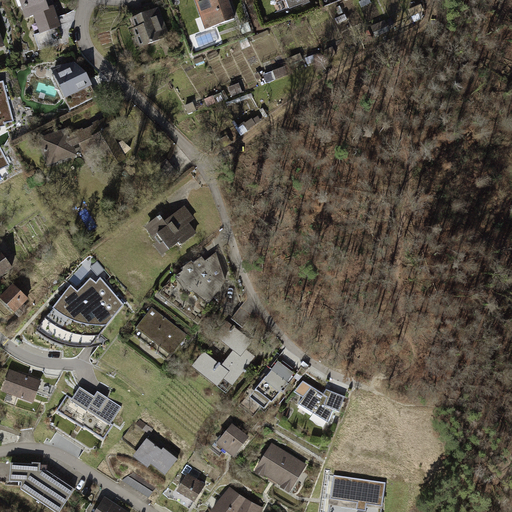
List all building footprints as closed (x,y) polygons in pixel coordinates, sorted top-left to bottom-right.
[(51,0),(15,0),(27,37),(60,27),(51,0)] [(224,0),(192,0),(203,31),(232,21),(224,0)] [(157,8),(126,19),(137,47),(168,36),(157,8)] [(89,86),(78,60),(49,72),(60,98),(89,86)] [(4,82),(0,83),(0,128),(6,127),(4,122),(14,120),(4,82)] [(65,129),(33,138),(41,166),(73,157),(70,148),(85,141),(94,152),(103,145),(120,161),(131,149),(100,117),(67,136),(65,129)] [(0,169),(9,165),(0,147),(0,169)] [(179,245),(196,233),(179,209),(164,220),(160,215),(142,228),(160,253),(177,242),(179,245)] [(222,281),(213,252),(202,262),(198,257),(170,278),(181,292),(202,304),(222,281)] [(72,291),(37,332),(48,341),(66,348),(79,351),(91,351),(125,307),(101,279),(98,284),(91,279),(79,297),(72,291)] [(11,284),(0,293),(0,306),(7,315),(25,300),(11,284)] [(182,337),(150,307),(131,328),(162,358),(182,337)] [(222,365),(205,352),(193,366),(227,392),(255,357),(246,350),(253,341),(229,322),(217,337),(234,350),(222,365)] [(0,373),(0,395),(25,404),(33,383),(1,371),(0,373)] [(290,387),(274,372),(249,400),(265,415),(290,387)] [(68,395),(57,411),(84,429),(85,427),(104,440),(115,424),(113,423),(123,407),(98,391),(95,396),(81,387),(73,398),(68,395)] [(325,396),(313,389),(299,408),(329,427),(333,413),(339,416),(345,399),(327,392),(325,396)] [(248,437),(233,425),(218,443),(233,456),(248,437)] [(162,451),(148,440),(134,456),(148,467),(152,463),(166,474),(178,459),(164,448),(162,451)] [(308,466),(272,445),(254,475),(289,497),(308,466)] [(37,464),(4,462),(3,483),(14,484),(14,490),(45,511),(52,511),(68,489),(43,472),(36,471),(37,464)] [(156,487),(135,473),(124,480),(150,497),(156,487)] [(205,485),(189,474),(178,491),(195,501),(205,485)] [(383,511),(388,483),(333,475),(327,511),(383,511)] [(239,511),(246,501),(230,488),(212,511),(239,511)] [(121,511),(100,496),(88,511),(121,511)] [(246,501),(239,511),(263,511),(264,509),(246,501)]
